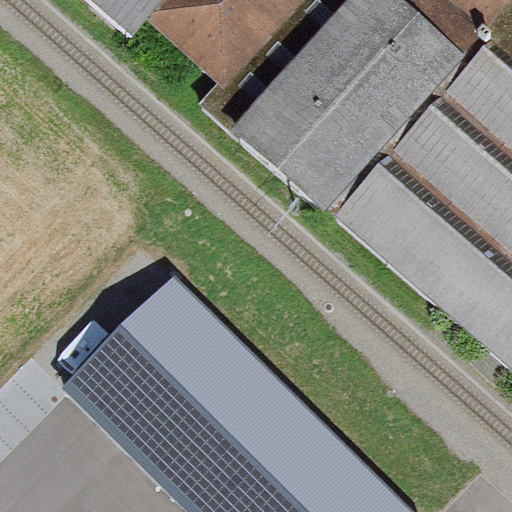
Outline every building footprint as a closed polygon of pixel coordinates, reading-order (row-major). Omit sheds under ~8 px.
[(96,0),(128,28),(143,9),(151,0),(96,0)] [(151,0),(143,9),(218,78),(287,0),(151,0)] [(287,0),(218,78),(202,97),(321,199),(500,0),(287,0)] [(511,0),(500,0),(321,199),(511,370),(511,0)] [(201,511),(411,511),(205,306),(216,295),(193,272),(183,282),(153,252),(106,298),(131,322),(71,382),(201,511)]
